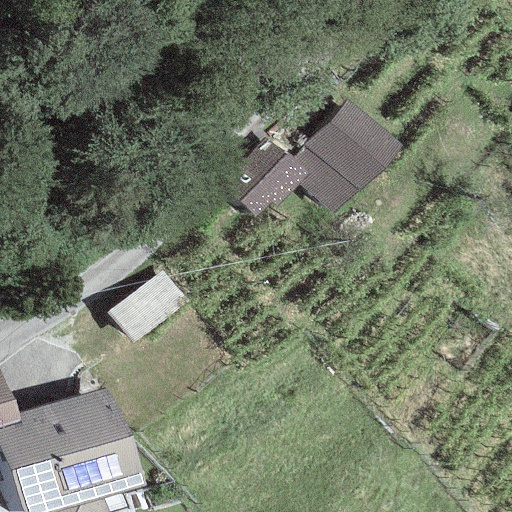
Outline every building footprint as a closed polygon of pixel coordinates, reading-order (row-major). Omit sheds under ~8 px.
[(397,147),(347,99),(290,159),(303,171),(295,180),(333,215),(397,147)] [(290,159),(263,135),(218,185),(258,221),(295,180),(303,171),(290,159)] [(185,302),(160,270),(108,312),(133,343),(185,302)] [(16,414),(0,366),(0,431),(19,425),(16,414)] [(110,386),(16,414),(19,425),(0,431),(0,445),(19,511),(59,511),(141,488),(110,386)]
